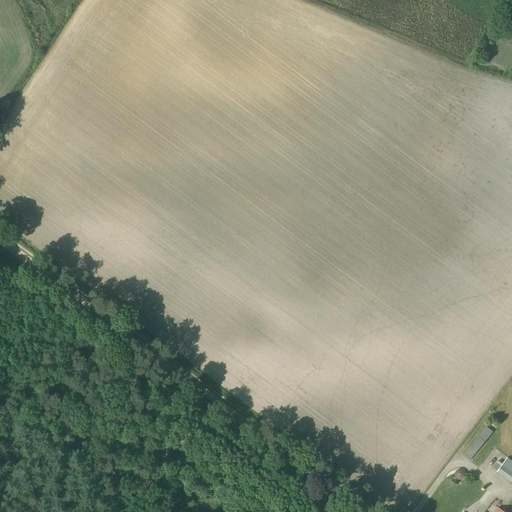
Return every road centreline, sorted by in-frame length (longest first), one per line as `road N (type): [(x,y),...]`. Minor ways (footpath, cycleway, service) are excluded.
road 1 (track): [(365,511),(120,326)]
road 2 (track): [(120,326),(0,239)]
